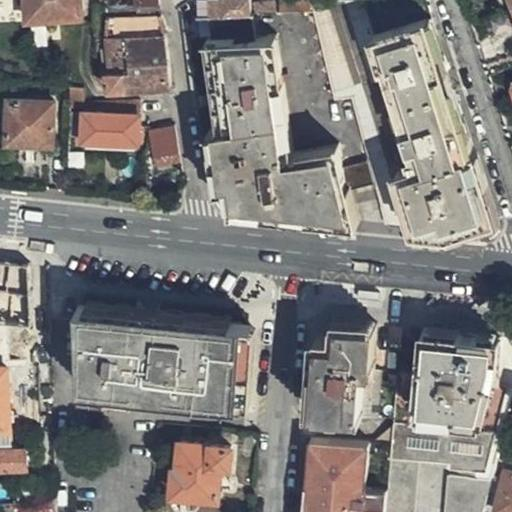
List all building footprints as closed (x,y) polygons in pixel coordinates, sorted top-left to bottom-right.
[(79,15),(77,0),(27,0),(28,17),(79,15)] [(198,0),(200,15),(213,14),(252,13),(250,0),(198,0)] [(407,211),(412,228),(451,231),(454,230),(468,226),(496,217),(487,187),(467,124),(436,30),(426,0),(392,0),(359,1),(376,56),(381,68),(383,67),(408,145),(413,161),(393,167),(407,211)] [(373,183),(385,225),(412,228),(407,211),(393,167),(413,161),(408,145),(383,67),(381,68),(376,56),(359,1),(312,3),(314,12),(334,102),(351,98),(367,159),(373,183)] [(233,192),(231,209),(313,218),(358,223),(350,190),(349,187),(344,187),(342,167),(339,143),(293,149),(276,35),(255,38),(252,13),(213,14),(216,35),(211,35),(217,86),(222,127),(208,129),(218,191),(233,192)] [(126,35),(166,33),(163,15),(110,18),(108,36),(126,35)] [(140,88),(172,86),(166,33),(126,35),(132,73),(125,74),(127,89),(140,88)] [(132,73),(126,35),(108,36),(112,71),(107,71),(109,90),(127,89),(125,74),(132,73)] [(49,143),(51,99),(10,96),(8,141),(26,142),(49,143)] [(140,103),(84,100),(80,139),(109,140),(138,141),(139,130),(140,103)] [(149,134),(151,145),(154,156),(179,152),(177,126),(160,128),(160,132),(149,134)] [(367,159),(342,167),(344,187),(349,187),(350,190),(373,183),(367,159)] [(0,259),(0,320),(33,323),(30,263),(0,259)] [(141,302),(80,293),(80,289),(48,285),(49,312),(82,316),(82,383),(217,405),(218,399),(244,401),(249,329),(239,328),(240,317),(141,302)] [(381,328),(335,322),(321,339),(314,410),(362,414),(365,383),(376,382),(381,328)] [(501,343),(428,332),(418,410),(436,414),(483,419),(492,388),(496,388),(497,381),(501,343)] [(0,365),(0,466),(27,465),(26,445),(11,445),(8,366),(0,365)] [(400,384),(376,382),(365,383),(362,414),(397,417),(400,384)] [(477,511),(496,438),(397,423),(396,433),(394,445),(387,511),(414,511),(420,462),(449,464),(444,511),(477,511)] [(231,431),(203,429),(203,444),(182,443),(179,469),(173,469),(172,493),(218,497),(220,465),(229,466),(231,431)] [(394,445),(396,433),(370,443),(394,445)] [(322,439),(312,438),(308,482),(320,483),(322,439)] [(320,483),(308,482),(304,511),(387,511),(394,445),(370,443),(322,439),(320,483)] [(511,511),(511,471),(507,470),(496,511),(501,511),(511,511)] [(53,511),(53,502),(24,504),(24,511),(53,511)]
